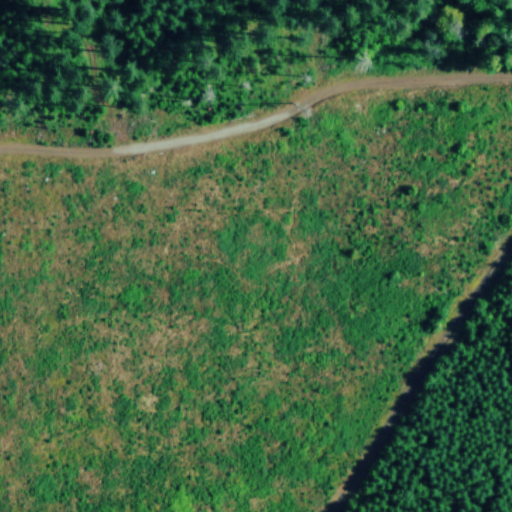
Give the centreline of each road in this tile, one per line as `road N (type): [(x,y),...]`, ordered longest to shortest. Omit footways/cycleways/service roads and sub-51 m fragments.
road 1 (track): [(511,81),(393,86),(176,148),(0,133)]
road 2 (track): [(511,235),(318,511)]
